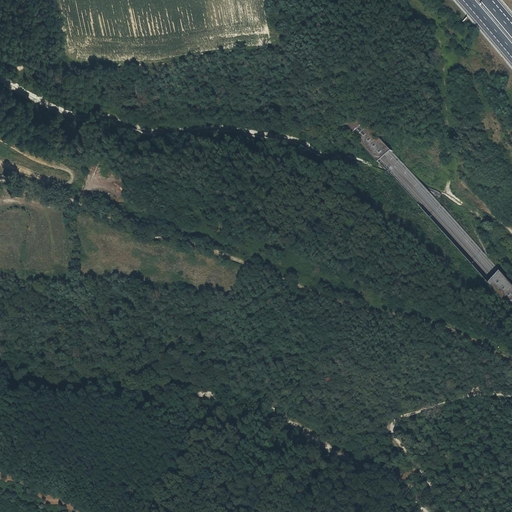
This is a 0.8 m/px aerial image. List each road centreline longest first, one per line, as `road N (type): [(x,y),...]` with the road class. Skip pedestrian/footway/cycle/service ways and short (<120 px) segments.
road 1 (track): [(511,362),(443,327),(356,309),(209,248),(145,236),(30,184),(0,182)]
road 2 (track): [(0,77),(79,119),(107,116),(141,130),(228,128),(341,154)]
road 3 (track): [(448,511),(390,432),(394,416),(471,393),(511,395)]
